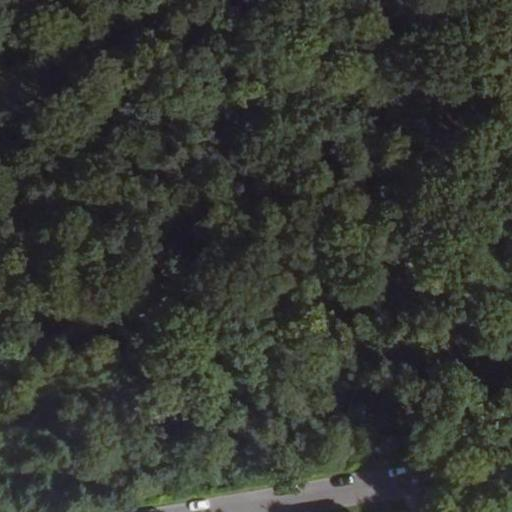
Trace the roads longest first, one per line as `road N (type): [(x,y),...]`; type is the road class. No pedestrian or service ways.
road 1 (track): [(0,364),(83,328),(309,302),(428,262),(511,217)]
road 2 (residential): [(249,511),(424,482)]
